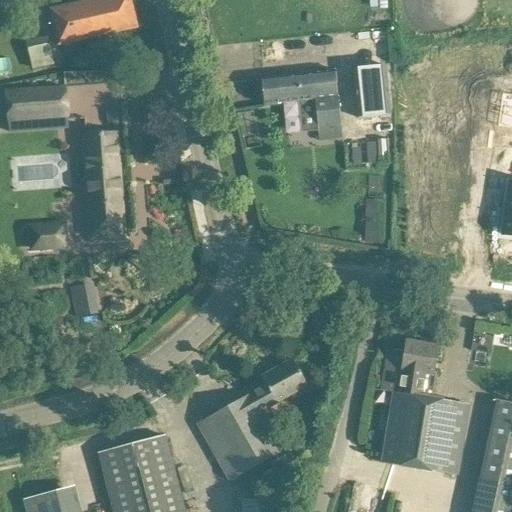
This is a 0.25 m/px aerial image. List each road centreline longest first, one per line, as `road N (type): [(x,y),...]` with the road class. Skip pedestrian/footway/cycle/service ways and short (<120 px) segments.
road 1 (tertiary): [(0,424),(94,400),(139,377),(210,317),(233,286),(235,266)]
road 2 (tertiary): [(235,266),(168,0)]
road 3 (unclassified): [(320,511),(376,282)]
road 4 (unclassified): [(376,282),(235,266)]
road 5 (unclassified): [(511,301),(376,282)]
